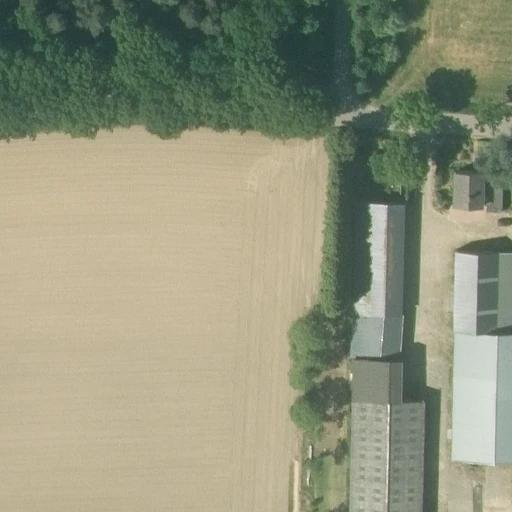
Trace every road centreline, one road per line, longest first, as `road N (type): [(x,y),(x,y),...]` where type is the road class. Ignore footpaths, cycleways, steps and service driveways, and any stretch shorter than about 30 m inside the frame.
road 1 (unclassified): [(342,117),(0,124)]
road 2 (unclassified): [(511,128),(342,117)]
